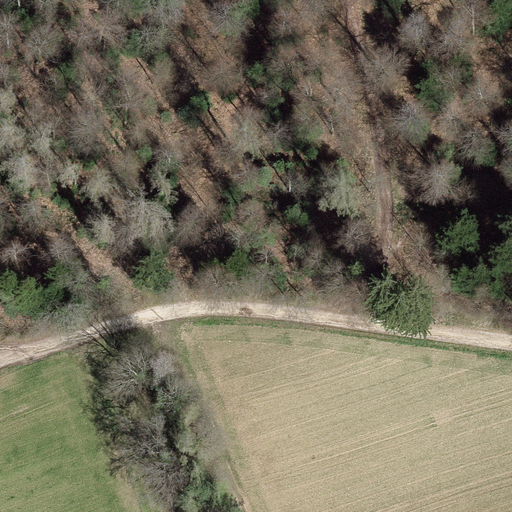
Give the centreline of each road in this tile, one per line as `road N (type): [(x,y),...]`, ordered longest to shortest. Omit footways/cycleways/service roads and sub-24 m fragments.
road 1 (track): [(511,343),(213,306),(158,313),(0,362)]
road 2 (track): [(158,313),(202,396),(239,511)]
